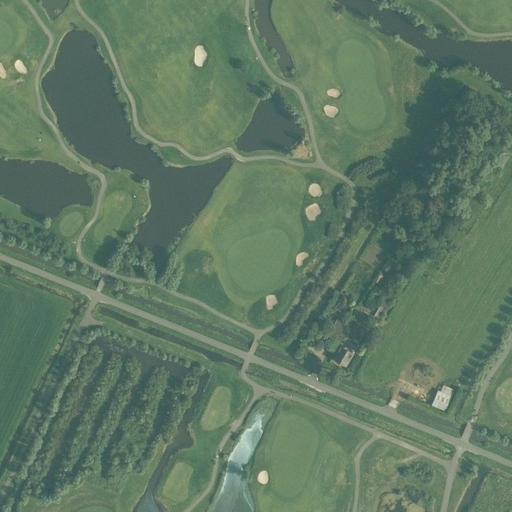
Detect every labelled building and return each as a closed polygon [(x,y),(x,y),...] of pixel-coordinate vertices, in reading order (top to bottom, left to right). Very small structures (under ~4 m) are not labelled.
[(502,151),(496,161),(504,165),(509,155),(502,151)] [(378,273),(374,280),(379,283),(383,276),(378,273)] [(387,308),(392,298),(384,293),(379,303),(387,308)] [(341,298),(334,308),(342,313),(349,303),(341,298)] [(373,317),(369,324),(375,327),(379,320),(373,317)] [(347,333),(343,331),(346,325),(337,321),(328,337),(341,344),(347,333)] [(346,366),(353,353),(340,346),(336,352),(340,354),(336,360),(346,366)] [(437,391),(431,406),(445,412),(451,397),(437,391)]
